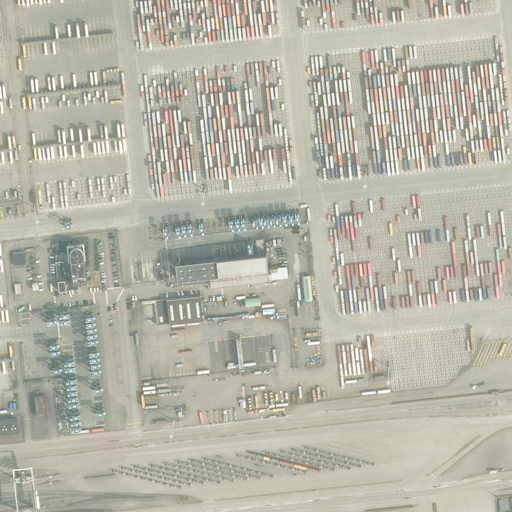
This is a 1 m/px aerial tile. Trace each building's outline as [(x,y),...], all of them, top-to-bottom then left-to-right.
[(86,278),(82,241),(68,243),(68,250),(55,251),(59,288),(78,286),(78,279),(86,278)] [(26,264),(24,251),(12,253),(13,265),(26,264)] [(266,252),(174,262),(176,279),(181,278),(181,285),(209,282),(210,287),(269,281),(269,279),(271,279),(271,280),(288,278),(287,266),(270,268),(271,272),(268,272),(266,252)] [(311,275),(303,276),(305,301),(313,300),(311,275)] [(201,295),(154,300),(157,325),(204,320),(201,295)] [(220,342),(210,342),(210,347),(219,347),(219,352),(221,352),(220,342)] [(210,357),(198,358),(199,371),(211,370),(211,368),(216,368),(216,366),(211,367),(210,357)] [(47,414),(45,394),(34,395),(36,415),(47,414)] [(16,417),(0,418),(0,433),(18,431),(16,417)]
